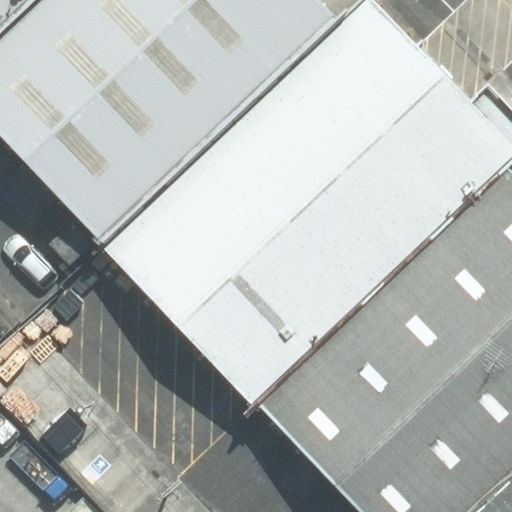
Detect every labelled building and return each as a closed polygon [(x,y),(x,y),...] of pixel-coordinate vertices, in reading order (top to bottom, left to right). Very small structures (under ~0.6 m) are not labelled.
[(59,0),(0,55),(0,161),(83,250),(317,32),(286,0),(59,0)] [(0,0),(0,55),(59,0),(0,0)] [(354,0),(351,0),(83,250),(239,416),(490,183),(509,165),(354,0)] [(511,206),(490,183),(239,416),(329,511),(482,511),(511,484),(511,206)] [(511,511),(511,484),(482,511),(511,511)]
